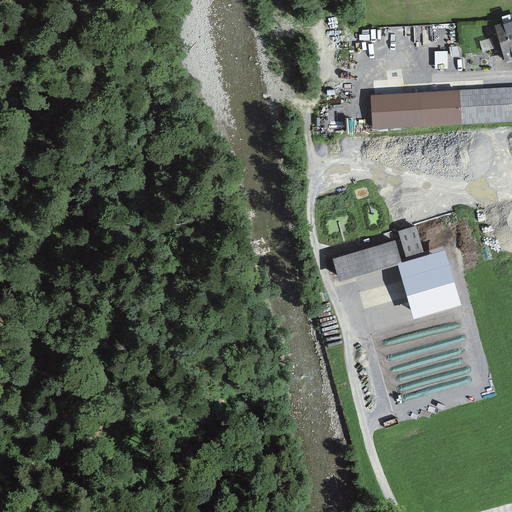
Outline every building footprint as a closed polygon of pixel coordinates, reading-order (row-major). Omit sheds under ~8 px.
[(511,24),(498,28),(508,60),(511,58),(511,24)] [(437,48),(438,66),(451,65),(450,48),(437,48)] [(511,85),(365,91),(368,132),(511,123),(511,85)] [(417,224),(399,230),(408,259),(426,254),(417,224)] [(395,239),(333,257),(340,280),(402,262),(395,239)]
